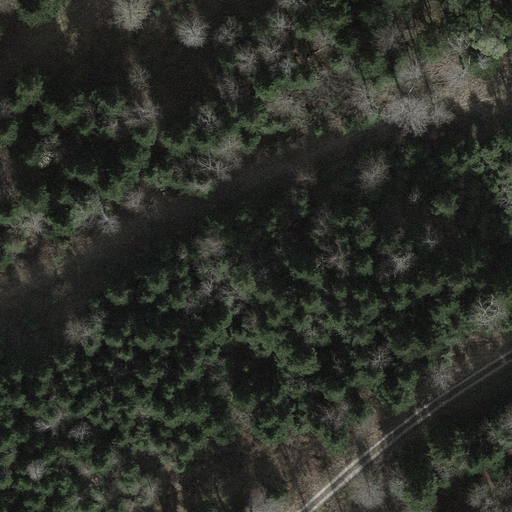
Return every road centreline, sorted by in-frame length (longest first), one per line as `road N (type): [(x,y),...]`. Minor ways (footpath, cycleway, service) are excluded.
road 1 (track): [(0,300),(321,144),(432,105),(511,92)]
road 2 (track): [(293,511),(511,349)]
road 3 (track): [(0,76),(93,0)]
